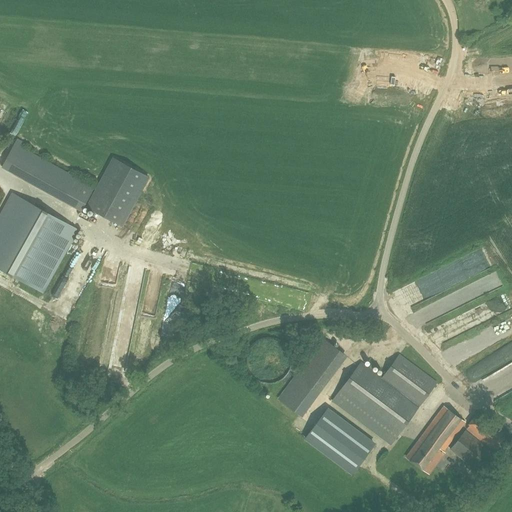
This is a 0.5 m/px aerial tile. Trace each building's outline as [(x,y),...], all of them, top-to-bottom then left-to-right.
[(95,188),(77,178),(15,144),(3,167),(64,201),(82,211),(95,188)] [(87,207),(106,217),(122,226),(148,177),(113,158),(99,184),(87,207)] [(0,267),(42,291),(59,260),(77,229),(14,194),(0,219),(0,267)] [(392,444),(398,435),(436,383),(399,355),(382,378),(361,362),(339,391),(333,400),(392,444)] [(443,452),(465,422),(444,406),(406,457),(429,474),(444,453),(443,452)] [(353,473),(374,444),(327,409),(306,438),(353,473)] [(479,414),(467,430),(493,451),(506,435),(479,414)] [(450,449),(477,471),(492,452),(466,431),(450,449)]
